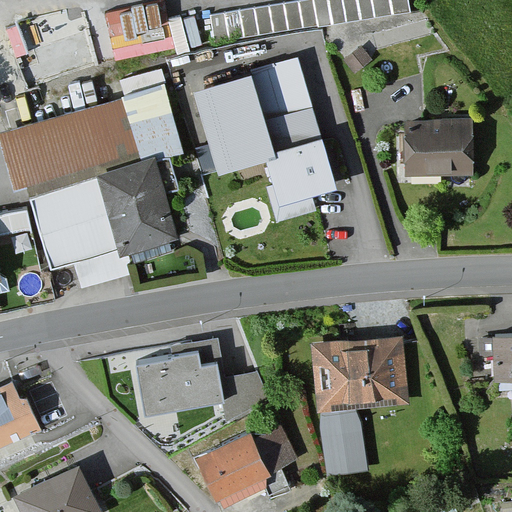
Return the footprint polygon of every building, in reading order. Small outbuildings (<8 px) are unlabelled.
[(214,44),(317,27),(312,0),(290,0),(210,13),(214,44)] [(312,0),(317,27),(410,11),(408,0),(312,0)] [(332,186),(298,57),(210,80),(231,160),(265,150),(278,200),(332,186)] [(0,118),(0,126),(18,189),(174,145),(154,75),(0,118)] [(407,169),(474,170),(474,117),(407,117),(407,169)] [(158,158),(167,190),(180,186),(171,154),(158,158)] [(168,226),(149,160),(106,173),(125,239),(168,226)] [(30,193),(53,265),(120,243),(97,171),(30,193)] [(0,211),(0,233),(33,226),(28,205),(0,211)] [(511,334),(494,335),(495,379),(511,378),(511,334)] [(399,335),(312,344),(319,413),(406,405),(399,335)] [(219,340),(133,357),(144,414),(231,397),(219,340)] [(14,384),(0,389),(0,444),(35,429),(14,384)] [(249,434),(201,457),(220,497),(268,475),(249,434)] [(98,511),(78,467),(16,496),(24,511),(98,511)]
